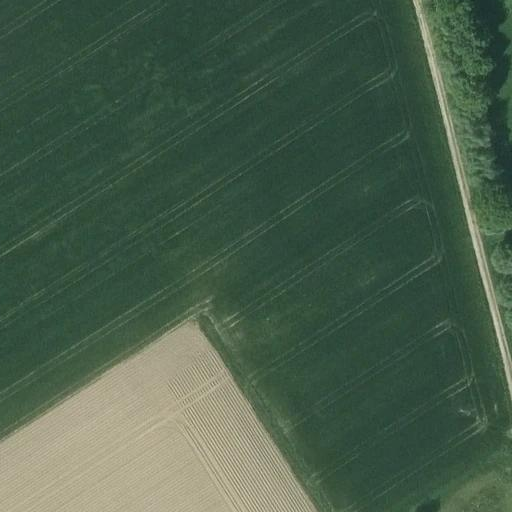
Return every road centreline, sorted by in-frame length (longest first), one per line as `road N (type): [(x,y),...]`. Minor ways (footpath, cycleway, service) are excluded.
road 1 (track): [(511,388),(418,0)]
road 2 (track): [(326,511),(210,330)]
